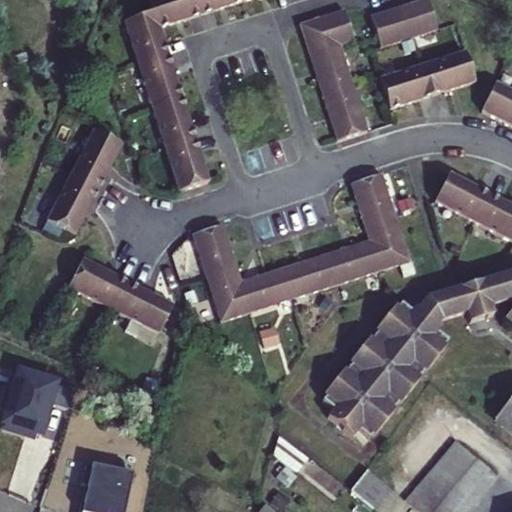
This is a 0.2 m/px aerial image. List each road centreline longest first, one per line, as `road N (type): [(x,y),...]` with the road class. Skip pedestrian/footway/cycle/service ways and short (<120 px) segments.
road 1 (residential): [(511,153),(475,141),(420,141),(131,232)]
road 2 (unknown): [(276,44),(310,33),(341,7),(362,7),(388,24)]
